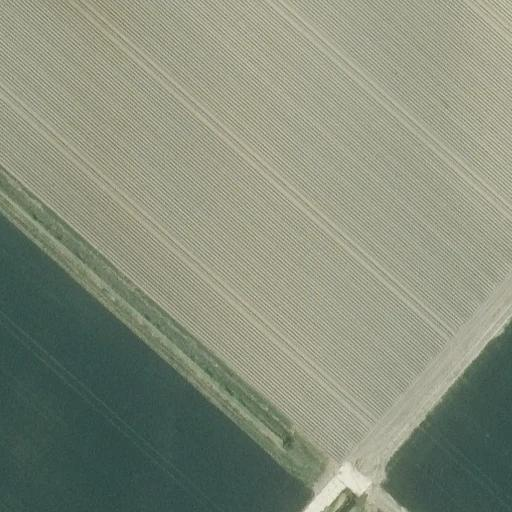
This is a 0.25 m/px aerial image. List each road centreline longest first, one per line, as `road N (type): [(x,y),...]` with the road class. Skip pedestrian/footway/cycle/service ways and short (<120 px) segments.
road 1 (track): [(347,476),(0,167)]
road 2 (track): [(347,476),(369,472),(511,311)]
